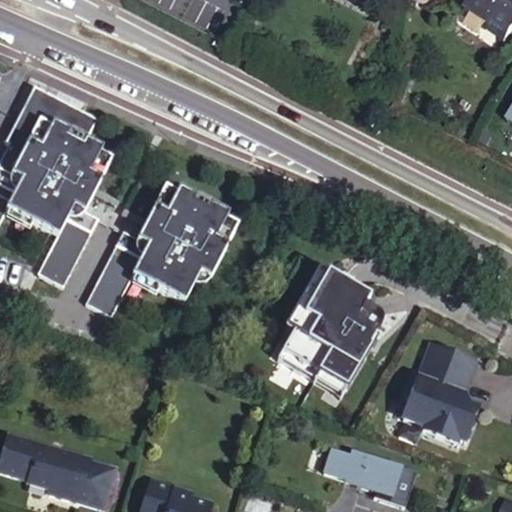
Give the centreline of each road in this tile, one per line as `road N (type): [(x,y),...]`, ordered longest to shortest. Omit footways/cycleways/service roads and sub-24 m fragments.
road 1 (secondary): [(0,18),(196,103),(511,266)]
road 2 (secondary): [(511,226),(57,0)]
